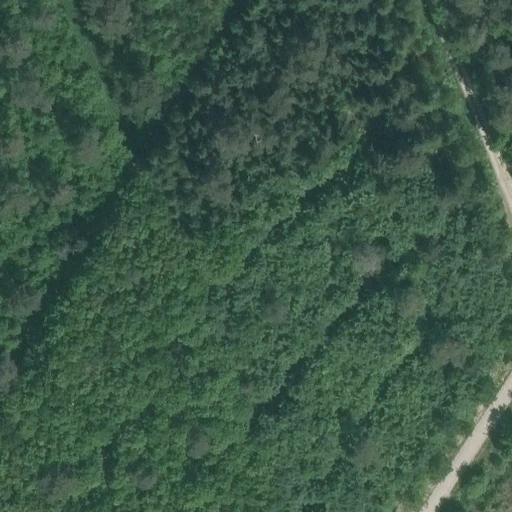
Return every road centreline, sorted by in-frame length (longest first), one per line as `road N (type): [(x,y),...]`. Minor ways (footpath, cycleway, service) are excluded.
road 1 (track): [(436,0),(511,183)]
road 2 (track): [(511,378),(420,511)]
